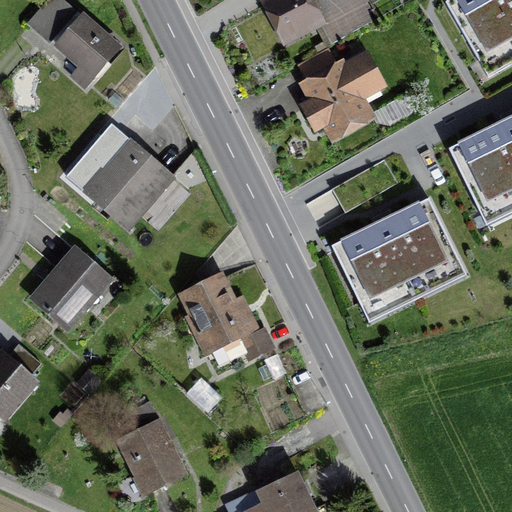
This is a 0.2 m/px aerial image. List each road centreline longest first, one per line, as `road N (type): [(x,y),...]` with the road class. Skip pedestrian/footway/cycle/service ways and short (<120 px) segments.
road 1 (secondary): [(158,0),(406,511)]
road 2 (residential): [(0,129),(22,210),(0,263)]
